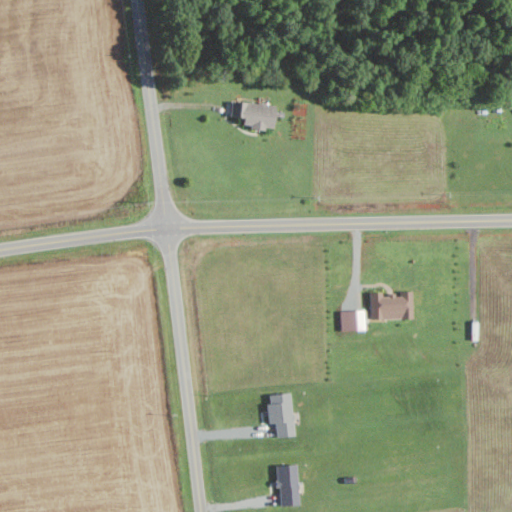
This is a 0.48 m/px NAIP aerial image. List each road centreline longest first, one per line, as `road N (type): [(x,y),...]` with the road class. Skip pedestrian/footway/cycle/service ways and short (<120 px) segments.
road 1 (residential): [(202,511),(137,0)]
road 2 (residential): [(511,220),(167,228),(0,249)]
